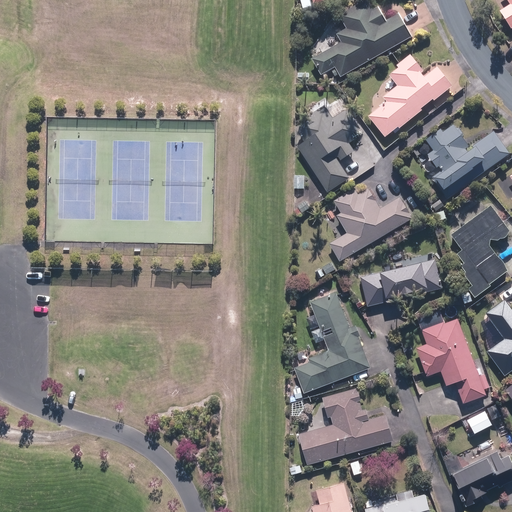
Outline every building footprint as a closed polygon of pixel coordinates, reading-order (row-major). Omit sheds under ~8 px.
[(413,37),(399,14),(387,21),(375,0),(366,0),(340,15),(347,28),(338,33),(344,43),(313,60),(323,77),(337,69),(342,77),(413,37)] [(511,0),(509,0),(511,4),(502,10),(511,26),(511,0)] [(400,126),(402,128),(455,85),(439,66),(427,76),(424,72),(426,70),(413,53),(398,65),(400,67),(391,75),(400,85),(385,97),(388,101),(370,116),(387,137),(400,126)] [(336,122),(325,105),(308,117),(310,120),(297,129),(305,142),(299,147),(329,192),(351,178),(340,161),(356,150),(350,141),(357,136),(344,117),(336,122)] [(478,177),(511,153),(511,152),(496,130),(474,146),(476,148),(470,152),(467,148),(471,145),(456,124),(445,132),(443,129),(427,139),(435,150),(430,154),(442,171),(433,177),(443,191),(473,170),(478,177)] [(305,175),(295,175),(294,188),(305,189),(305,175)] [(357,193),(354,188),(335,200),(342,212),(337,214),(348,232),(331,243),(342,261),(415,218),(403,198),(384,209),(371,186),(357,193)] [(299,208),(295,211),(299,216),(312,207),(306,199),(297,205),(299,208)] [(500,240),(502,238),(505,238),(508,237),(510,235),(511,232),(511,230),(493,204),(453,234),(464,249),(459,253),(466,262),(462,264),(468,272),(465,273),(474,285),(471,288),(477,297),(493,285),(492,283),(510,270),(492,245),(493,239),(500,240)] [(445,288),(438,258),(361,276),(368,306),(445,288)] [(338,291),(311,303),(318,318),(309,322),(317,342),(325,339),(330,350),(309,358),(310,361),(296,367),(306,392),(371,366),(360,339),(364,338),(357,321),(351,323),(338,291)] [(489,351),(507,375),(511,371),(511,306),(507,299),(487,313),(506,338),(489,351)] [(482,375),(460,318),(446,323),(445,321),(423,329),(429,343),(418,348),(429,376),(443,371),(448,385),(457,382),(465,403),(489,394),(486,388),(491,386),(486,374),(482,375)] [(364,409),(357,387),(324,396),(330,419),(332,418),(334,424),(300,433),(309,465),(404,439),(397,412),(371,419),(368,408),(364,409)] [(499,402),(487,407),(493,419),(505,414),(499,402)] [(499,450),(453,473),(470,506),(483,499),(481,496),(491,490),(490,489),(511,478),(511,456),(511,454),(503,458),(499,450)] [(362,460),(350,464),(354,475),(366,470),(362,460)] [(355,511),(347,482),(318,489),(322,503),(313,505),(314,511),(355,511)] [(435,511),(430,492),(416,496),(414,489),(398,493),(400,500),(367,508),(368,511),(435,511)]
